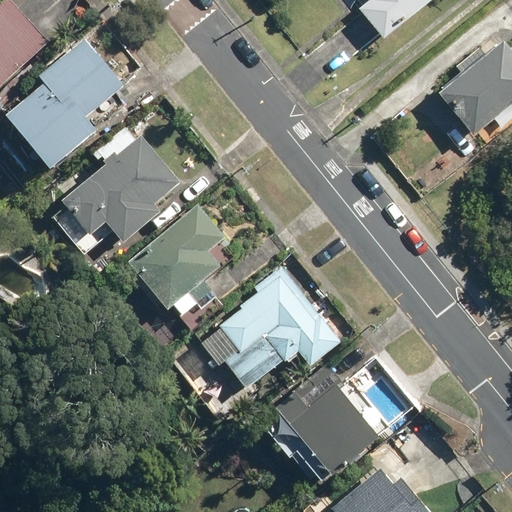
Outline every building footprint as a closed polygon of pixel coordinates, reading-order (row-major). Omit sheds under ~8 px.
[(0,90),(49,45),(7,0),(4,0),(0,4),(0,90)] [(367,0),(357,10),(386,41),(430,0),(367,0)] [(42,83),(4,116),(51,170),(98,130),(88,118),(127,85),(85,36),(37,77),(42,83)] [(473,139),(511,107),(511,44),(508,48),(503,40),(487,53),(479,44),(454,65),(460,72),(435,92),(473,139)] [(102,167),(61,198),(90,236),(106,224),(122,245),(164,212),(157,202),(182,184),(144,134),(135,140),(126,128),(92,153),(102,167)] [(228,239),(197,202),(127,262),(169,312),(174,307),(182,317),(215,289),(207,280),(218,269),(207,257),(228,239)] [(343,342),(282,267),(253,291),(257,296),(198,344),(218,367),(223,363),(247,393),(297,353),(310,369),(343,342)] [(342,363),(279,416),(279,434),(297,434),(333,477),(394,426),(342,363)] [(332,511),(433,511),(405,477),(414,469),(394,445),(378,458),(383,464),(330,509),(332,511)]
